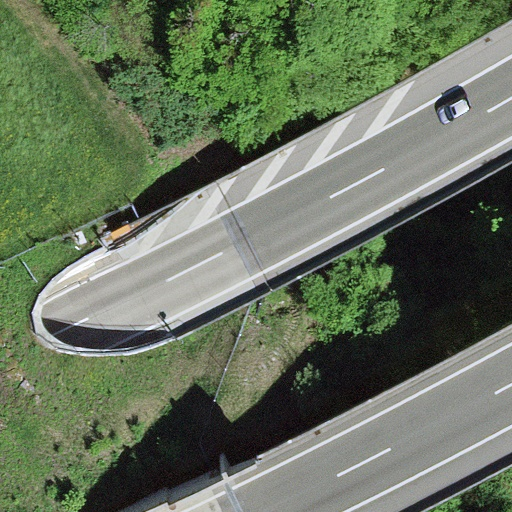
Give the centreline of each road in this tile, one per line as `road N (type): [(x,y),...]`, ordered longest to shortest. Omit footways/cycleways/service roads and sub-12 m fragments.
road 1 (motorway): [(511,95),(244,241),(0,358)]
road 2 (motorway): [(271,511),(511,388)]
road 3 (track): [(21,0),(109,117)]
